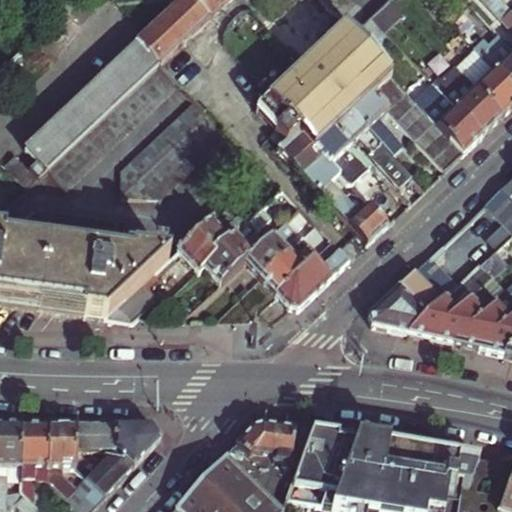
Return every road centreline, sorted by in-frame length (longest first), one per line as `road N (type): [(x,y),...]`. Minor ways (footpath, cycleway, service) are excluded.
road 1 (residential): [(261,384),(511,149)]
road 2 (secondary): [(0,376),(261,384)]
road 3 (secondary): [(511,413),(261,384)]
road 4 (residential): [(261,384),(134,511)]
